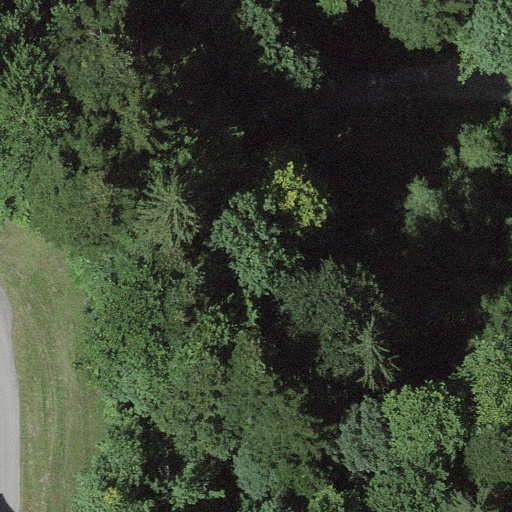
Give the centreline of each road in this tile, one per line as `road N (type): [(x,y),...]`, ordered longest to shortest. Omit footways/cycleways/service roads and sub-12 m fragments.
road 1 (track): [(511,84),(413,81),(252,107),(139,74),(14,0)]
road 2 (unclassified): [(1,511),(0,382)]
